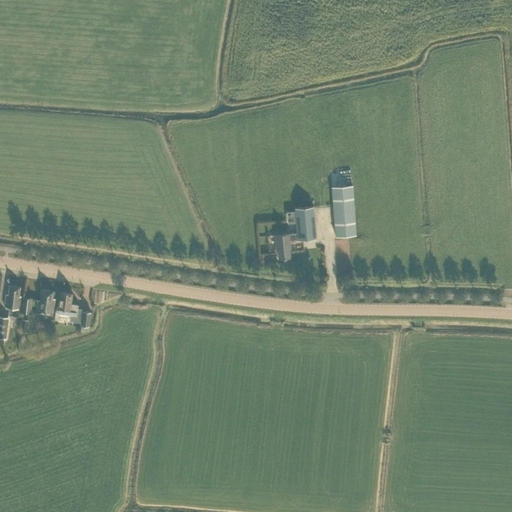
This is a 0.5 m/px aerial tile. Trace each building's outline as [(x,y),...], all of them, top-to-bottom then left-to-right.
[(332,187),(335,236),(356,235),(352,185),(332,187)] [(297,239),(298,240),(316,238),(313,206),(295,208),(297,233),(275,235),(277,250),(278,250),(279,258),(290,257),(289,249),(291,249),(290,239),(297,239)] [(21,296),(19,295),(20,286),(9,285),(8,294),(6,293),(4,306),(9,306),(8,314),(18,315),(19,307),(20,307),(21,296)] [(36,312),(53,314),(55,298),(52,298),(53,290),(42,288),(40,300),(38,299),(36,312)] [(77,316),(78,304),(71,303),(72,293),(60,291),(58,304),(55,308),(54,319),(59,320),(59,314),(77,316)] [(21,312),(30,313),(32,297),(23,296),(21,312)] [(89,325),(91,312),(83,310),(81,322),(81,324),(89,325)] [(0,336),(6,338),(8,317),(0,316),(0,336)]
